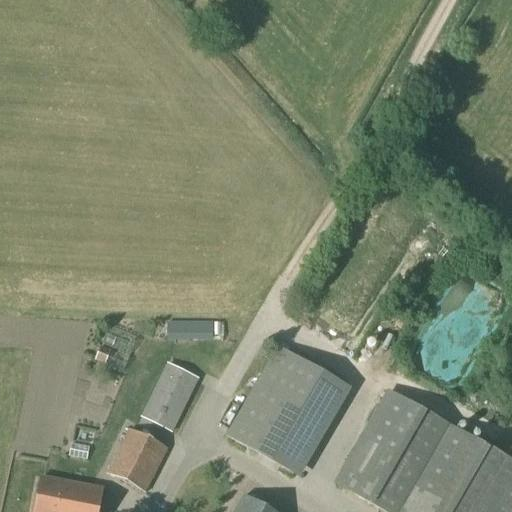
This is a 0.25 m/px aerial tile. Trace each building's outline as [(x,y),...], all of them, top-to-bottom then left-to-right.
[(211,341),(210,325),(165,325),(165,341),(211,341)] [(99,348),(94,362),(104,366),(109,352),(99,348)] [(171,435),(180,417),(197,381),(165,365),(139,419),(171,435)] [(308,476),(354,385),(325,371),(279,461),(308,476)] [(511,511),(511,464),(437,421),(385,391),(332,485),(378,511),(511,511)] [(144,496),(166,451),(127,431),(104,475),(144,496)] [(97,511),(101,491),(38,479),(32,511),(97,511)] [(265,511),(242,498),(234,511),(265,511)]
